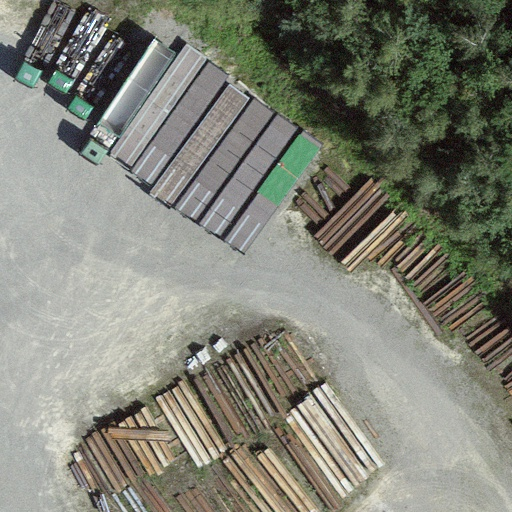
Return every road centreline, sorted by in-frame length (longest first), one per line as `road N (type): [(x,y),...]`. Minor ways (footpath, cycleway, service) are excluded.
road 1 (track): [(473,511),(439,431),(0,82)]
road 2 (track): [(0,249),(36,480),(64,511)]
